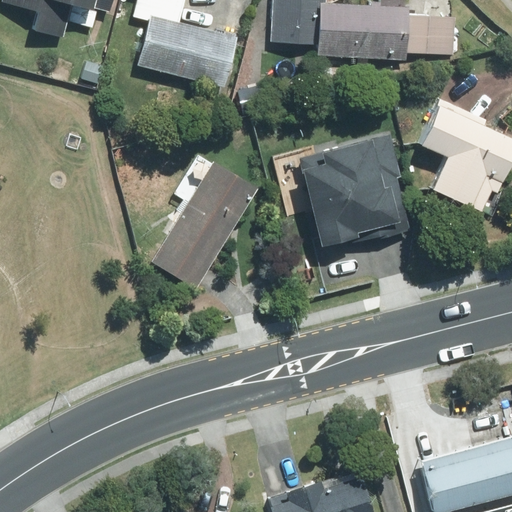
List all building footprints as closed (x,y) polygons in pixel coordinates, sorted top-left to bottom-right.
[(107,9),(108,0),(1,0),(1,3),(28,9),(24,26),(60,34),(64,17),(92,23),(96,7),(107,9)] [(130,0),(126,16),(143,21),(131,65),(218,88),(231,39),(178,24),(184,0),(130,0)] [(322,0),(268,0),(265,42),(312,45),(311,55),(402,61),(403,53),(453,57),(456,16),(405,13),(406,7),(322,2),(322,0)] [(217,93),(224,121),(269,110),(262,82),(217,93)] [(494,195),(511,151),(511,140),(480,127),(484,120),(436,100),(417,146),(442,156),(427,192),(481,213),(489,192),(494,195)] [(403,195),(386,132),(291,157),(315,246),(351,236),(350,230),(393,219),(388,199),(403,195)] [(144,265),(171,280),(194,293),(254,188),(230,175),(190,152),(167,191),(182,199),(144,265)] [(511,437),(511,432),(412,459),(426,511),(439,511),(511,492),(511,437)] [(263,499),(267,511),(373,511),(360,468),(263,499)]
